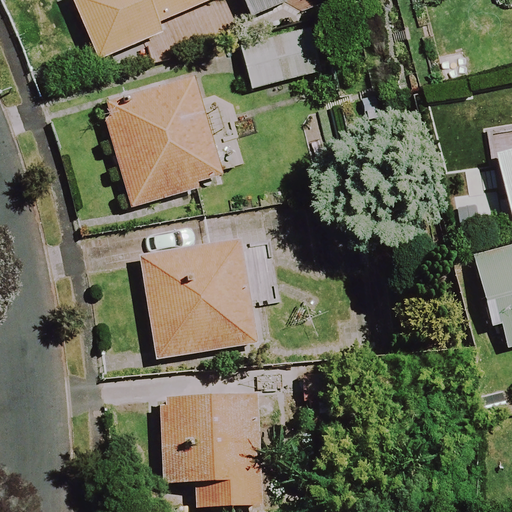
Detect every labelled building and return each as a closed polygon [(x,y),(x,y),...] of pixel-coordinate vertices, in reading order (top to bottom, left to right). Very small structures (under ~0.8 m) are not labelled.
[(68,0),(82,34),(172,0),(68,0)] [(319,77),(309,32),(247,46),(258,92),(319,77)] [(174,71),(92,92),(119,197),(201,176),(174,71)] [(511,154),(490,161),(508,228),(511,227),(511,154)] [(217,233),(128,250),(147,346),(236,329),(217,233)] [(486,335),(497,332),(503,354),(511,351),(511,252),(478,262),(466,265),(486,335)] [(239,384),(147,391),(154,478),(246,472),(239,384)]
